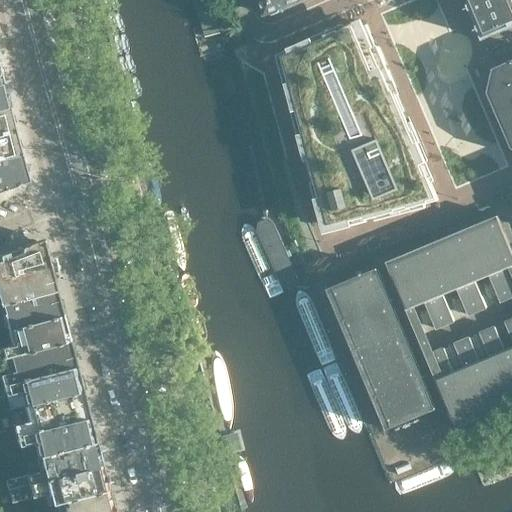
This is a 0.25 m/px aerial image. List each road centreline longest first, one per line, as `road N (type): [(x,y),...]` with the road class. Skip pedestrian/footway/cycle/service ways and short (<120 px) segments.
road 1 (primary): [(155,511),(77,201)]
road 2 (primary): [(77,201),(27,0)]
